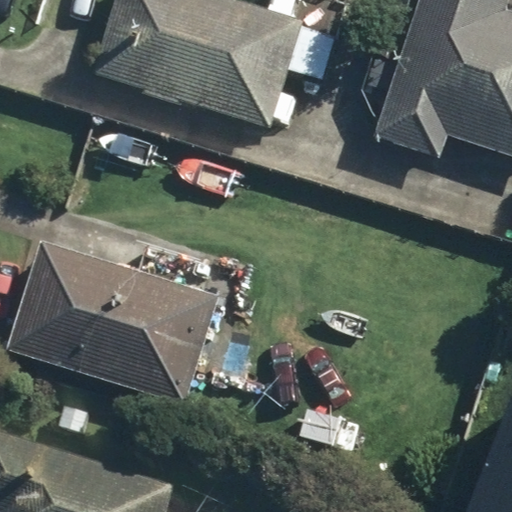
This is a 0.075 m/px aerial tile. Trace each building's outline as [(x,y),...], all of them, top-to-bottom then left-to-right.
[(307,99),(294,95),(299,76),(330,86),(345,34),(314,25),(229,0),(120,0),(97,82),(282,136),(287,119),(300,123),(307,99)] [(511,156),(511,19),(511,20),(511,18),(511,0),(416,0),(381,142),(453,160),(457,143),(511,156)] [(227,297),(45,241),(11,354),(192,409),(227,297)] [(185,511),(192,488),(0,432),(0,511),(185,511)] [(511,511),(511,454),(498,449),(471,511),(511,511)]
